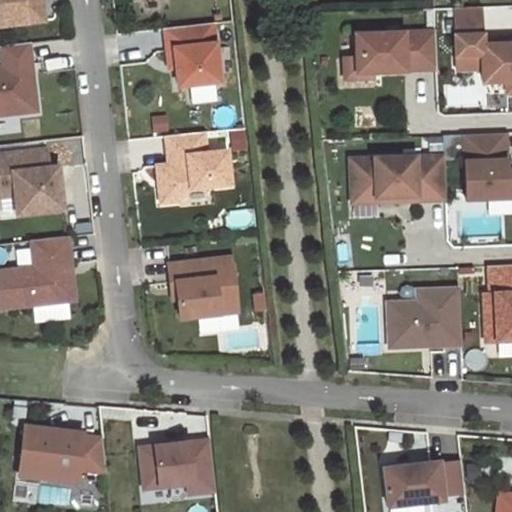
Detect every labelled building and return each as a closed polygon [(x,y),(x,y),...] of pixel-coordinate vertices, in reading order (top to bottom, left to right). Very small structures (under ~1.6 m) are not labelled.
[(0,0),(0,25),(44,20),(41,0),(0,0)] [(511,43),(500,44),(482,44),(481,7),(454,8),(456,56),(482,55),(482,68),(483,82),(507,81),(508,93),(511,92),(511,43)] [(212,23),(164,28),(168,62),(175,61),(175,68),(178,87),(190,85),(215,82),(219,82),(212,23)] [(405,69),(436,68),(434,31),(355,34),(356,57),(357,72),(373,71),(405,70),(405,69)] [(0,114),(37,110),(29,42),(0,46),(3,66),(0,66),(0,114)] [(482,55),(456,56),(457,69),(482,68),(482,55)] [(356,57),(344,57),(345,79),(357,78),(357,72),(356,57)] [(215,82),(190,85),(192,104),(217,101),(215,82)] [(167,130),(165,117),(152,118),(153,132),(167,130)] [(244,150),(242,131),(228,133),(230,152),(244,150)] [(230,185),(226,151),(206,153),(204,132),(165,136),(168,164),(156,165),(160,203),(179,201),(189,189),(230,185)] [(505,133),(463,134),(466,198),(487,198),(511,197),(511,170),(506,171),(505,133)] [(61,209),(56,167),(46,168),(44,150),(0,155),(0,195),(15,194),(17,214),(61,209)] [(349,159),(350,183),(358,183),(374,193),(375,201),(399,200),(398,195),(414,194),(414,200),(446,198),(444,155),(349,159)] [(358,183),(350,183),(351,202),(375,201),(374,193),(358,183)] [(511,197),(487,198),(488,214),(511,213),(511,197)] [(74,300),(67,236),(30,240),(33,267),(0,270),(0,308),(35,305),(66,301),(74,300)] [(236,297),(231,256),(168,263),(170,282),(175,281),(177,298),(179,318),(219,314),(218,298),(236,297)] [(511,264),(489,265),(490,292),(483,292),(484,313),(495,313),(496,340),(511,339),(511,264)] [(461,344),(459,288),(433,289),(434,301),(417,302),(387,302),(389,346),(423,346),(422,341),(428,341),(428,345),(461,344)] [(434,301),(433,289),(417,290),(417,302),(434,301)] [(238,312),(236,297),(218,298),(219,314),(238,312)] [(68,315),(66,301),(35,305),(36,319),(68,315)] [(495,313),(484,313),(485,340),(496,340),(495,313)] [(473,341),(473,333),(465,333),(465,341),(473,341)] [(511,355),(511,340),(488,341),(489,356),(511,355)] [(82,434),(24,427),(20,459),(19,468),(19,471),(77,478),(78,469),(106,472),(102,438),(82,435),(82,434)] [(215,490),(209,439),(178,443),(179,448),(172,448),(172,443),(138,447),(143,488),(186,483),(187,493),(215,490)] [(439,460),(382,467),(387,507),(444,501),(443,496),(464,493),(460,460),(439,463),(439,460)] [(479,479),(477,463),(465,465),(467,480),(479,479)] [(511,511),(511,494),(499,493),(497,511),(511,511)]
